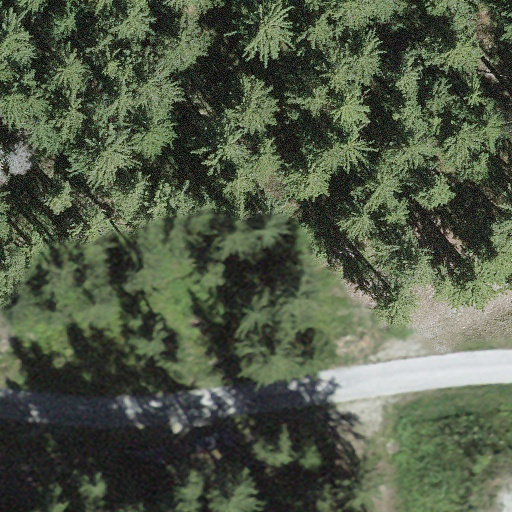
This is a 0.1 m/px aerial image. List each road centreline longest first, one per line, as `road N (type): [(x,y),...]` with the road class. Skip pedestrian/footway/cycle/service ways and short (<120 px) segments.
road 1 (unclassified): [(511,381),(207,418),(49,422),(0,414)]
road 2 (track): [(511,324),(368,400)]
